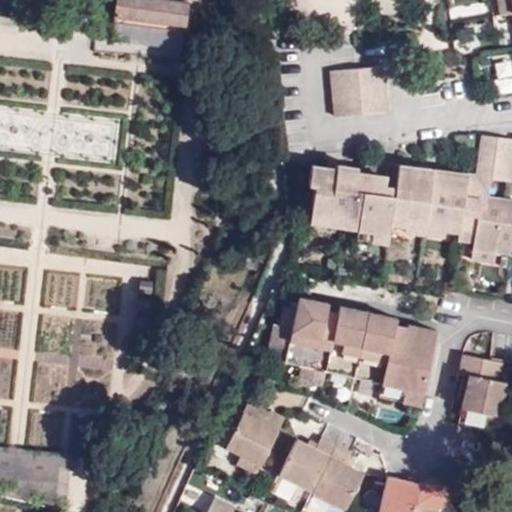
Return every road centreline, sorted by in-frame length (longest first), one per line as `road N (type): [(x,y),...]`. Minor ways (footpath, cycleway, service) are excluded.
road 1 (residential): [(511,322),(478,317),(461,324),(446,344),(427,439),(410,449),(315,406)]
road 2 (residential): [(325,136),(511,111)]
